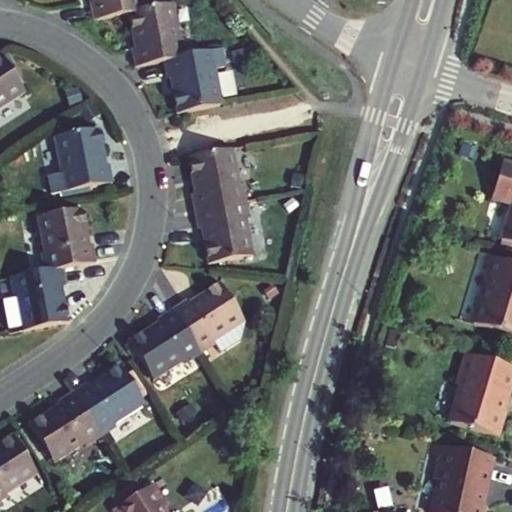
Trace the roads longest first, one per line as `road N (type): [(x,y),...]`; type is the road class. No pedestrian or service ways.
road 1 (residential): [(9,21),(62,42),(128,99),(147,152),(152,212),(115,308),(78,345),(0,399)]
road 2 (secondary): [(286,511),(344,272)]
road 3 (secondary): [(393,58),(344,272)]
road 4 (secondary): [(344,272),(421,71)]
road 5 (residential): [(288,0),(393,58)]
